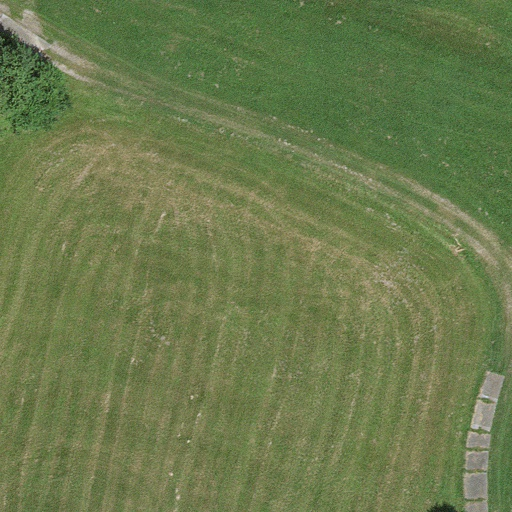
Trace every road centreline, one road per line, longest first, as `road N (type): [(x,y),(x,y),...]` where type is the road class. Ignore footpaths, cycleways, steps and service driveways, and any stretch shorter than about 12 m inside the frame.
road 1 (track): [(511,300),(495,260),(460,230),(290,150),(52,59),(0,27)]
road 2 (track): [(475,511),(477,452),(511,326)]
